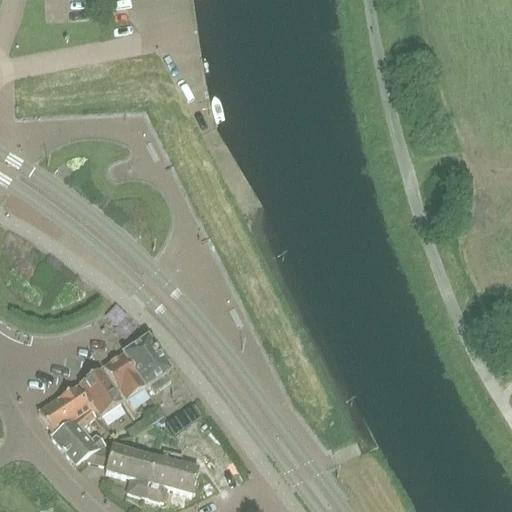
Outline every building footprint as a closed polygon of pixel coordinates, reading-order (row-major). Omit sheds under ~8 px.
[(128,355),(124,358),(145,390),(148,388),(152,394),(170,382),(166,376),(168,374),(147,342),(128,355)] [(145,390),(124,358),(122,359),(103,372),(125,403),(145,390)] [(89,412),(95,420),(97,422),(120,406),(99,375),(75,391),(89,412)] [(89,412),(75,391),(38,416),(53,438),(89,412)] [(158,411),(148,417),(154,425),(163,418),(158,411)] [(89,412),(53,438),(53,439),(51,440),(63,455),(85,438),(80,432),(95,420),(89,412)] [(148,417),(137,424),(143,432),(154,425),(148,417)] [(186,430),(179,418),(165,427),(172,438),(186,430)] [(137,424),(126,432),(131,440),(143,432),(137,424)] [(90,443),(85,438),(63,455),(76,470),(84,464),(103,449),(101,446),(99,443),(96,438),(90,443)] [(116,444),(113,440),(101,446),(103,449),(84,464),(107,470),(105,477),(130,483),(126,497),(144,501),(154,462),(114,451),(116,444)] [(198,473),(154,462),(144,501),(163,506),(167,493),(191,499),(198,473)]
